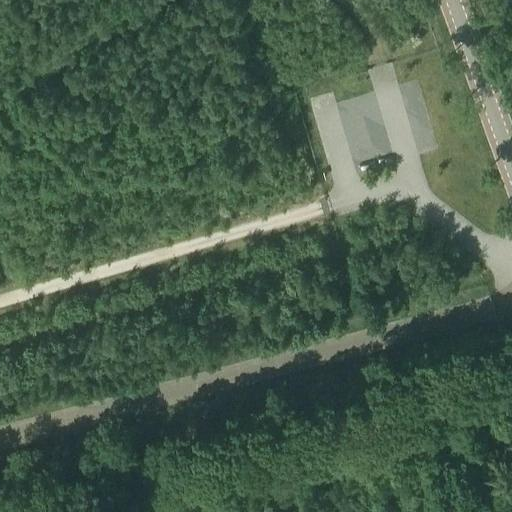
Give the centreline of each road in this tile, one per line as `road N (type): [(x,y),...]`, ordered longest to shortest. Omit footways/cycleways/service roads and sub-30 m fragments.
road 1 (track): [(345,201),(0,302)]
road 2 (track): [(466,511),(411,329)]
road 3 (secondary): [(511,169),(451,0)]
